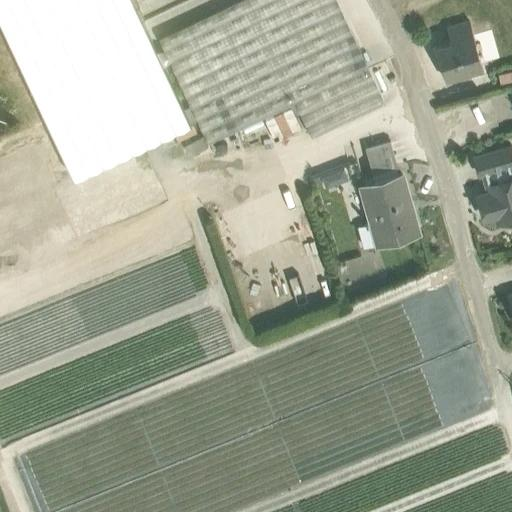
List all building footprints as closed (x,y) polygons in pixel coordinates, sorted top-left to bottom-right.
[(156,49),(133,0),(0,0),(0,20),(74,177),(191,122),(164,64),(170,61),(164,48),(156,49)] [(336,0),(236,0),(159,37),(164,48),(170,61),(208,142),(295,101),(311,136),(384,101),(336,0)] [(469,21),(447,27),(451,41),(473,35),(469,21)] [(451,41),(435,46),(445,78),(482,67),(473,35),(451,41)] [(389,139),(364,147),(373,175),(398,168),(389,139)] [(511,155),(509,145),(474,156),(479,173),(510,164),(511,163),(511,155)] [(322,184),(346,176),(341,161),(317,169),(322,184)] [(511,170),(510,164),(483,172),(489,190),(477,194),(484,216),(496,213),(498,221),(511,216),(511,170)] [(401,173),(360,185),(369,216),(364,218),(365,222),(362,223),(360,226),(366,246),(418,231),(401,173)] [(29,490),(36,511),(164,511),(155,483),(142,482),(138,491),(123,484),(126,476),(136,473),(133,464),(128,464),(119,460),(116,498),(113,505),(102,500),(105,508),(99,510),(96,501),(76,500),(71,487),(60,486),(63,494),(61,498),(41,497),(42,486),(35,485),(38,494),(29,490)]
